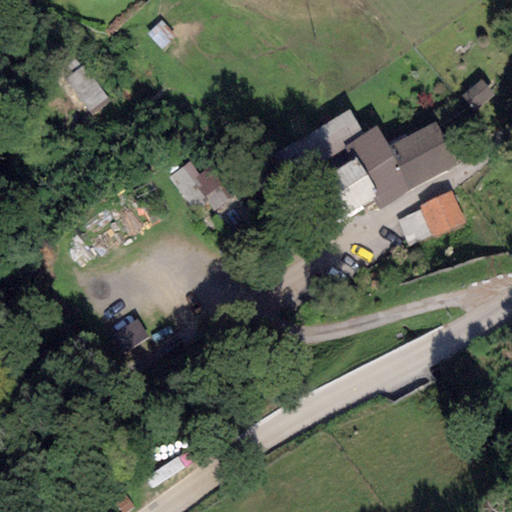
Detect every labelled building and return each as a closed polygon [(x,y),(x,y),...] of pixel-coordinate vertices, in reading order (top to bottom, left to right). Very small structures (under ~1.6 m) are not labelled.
[(87,70),(67,84),(91,118),(111,104),(87,70)] [(469,99),(479,114),(496,103),(486,88),(469,99)] [(438,128),(390,155),(407,193),(457,154),(438,128)] [(381,133),(360,144),(364,166),(373,205),(376,213),(407,193),(390,155),(381,133)] [(364,166),(311,196),(337,227),(373,205),(364,166)] [(213,172),(201,180),(193,167),(173,179),(193,211),(206,203),(215,218),(234,206),(213,172)] [(130,194),(99,212),(116,243),(148,226),(130,194)] [(463,224),(447,194),(399,219),(414,249),(463,224)]
